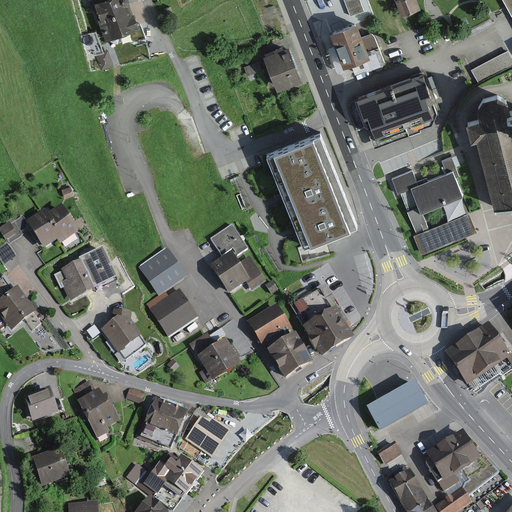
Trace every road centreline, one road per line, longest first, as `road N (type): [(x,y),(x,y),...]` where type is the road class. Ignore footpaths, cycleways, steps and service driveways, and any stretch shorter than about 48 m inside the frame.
road 1 (residential): [(206,127),(150,93),(127,107),(127,128),(167,237),(203,271),(288,395)]
road 2 (unclassified): [(97,371),(41,366),(9,393),(17,511)]
road 3 (unclassified): [(288,395),(247,406),(97,371)]
road 4 (primary): [(335,114),(404,286)]
road 5 (residential): [(328,95),(493,29)]
road 6 (residential): [(335,114),(238,151),(222,147),(206,127)]
road 7 (primary): [(421,349),(511,461)]
road 8 (residential): [(206,127),(147,0)]
road 9 (residential): [(97,371),(24,266)]
road 10 (unclassified): [(308,427),(214,511)]
